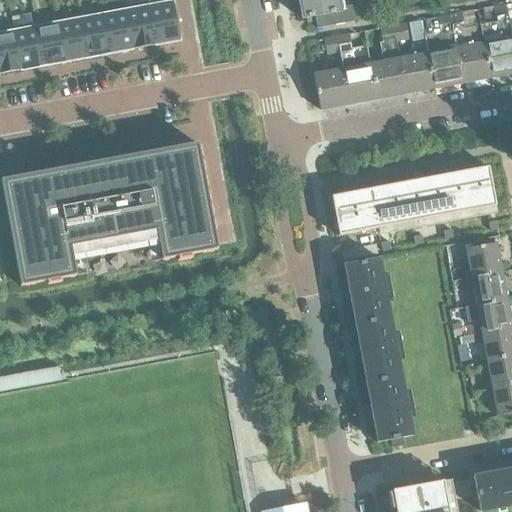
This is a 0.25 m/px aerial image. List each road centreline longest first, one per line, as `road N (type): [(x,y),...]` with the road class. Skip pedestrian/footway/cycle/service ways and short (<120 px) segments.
road 1 (residential): [(279,142),(511,97)]
road 2 (residential): [(342,474),(303,269)]
road 3 (residential): [(0,123),(198,89)]
road 4 (residential): [(342,474),(511,440)]
road 5 (residential): [(303,269),(311,251),(305,191),(279,142)]
road 6 (residential): [(279,142),(289,255),(303,269)]
